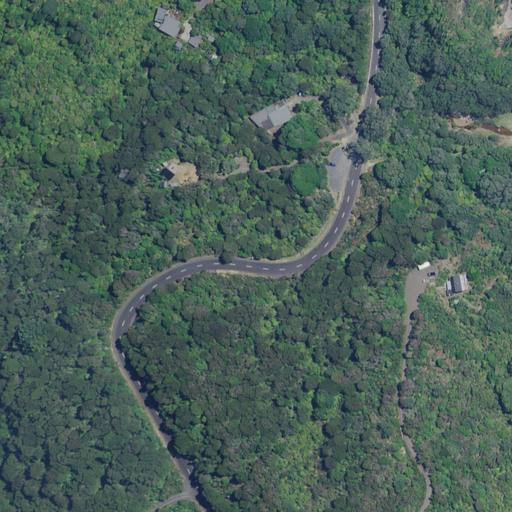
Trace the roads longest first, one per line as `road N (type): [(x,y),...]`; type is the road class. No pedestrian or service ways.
road 1 (unclassified): [(217,511),(119,340),(149,291),(180,272),(205,263),(303,265),(323,248),(343,222),(360,166),(383,44),(381,0)]
road 2 (unknown): [(427,511),(431,474),(406,418),(418,279)]
